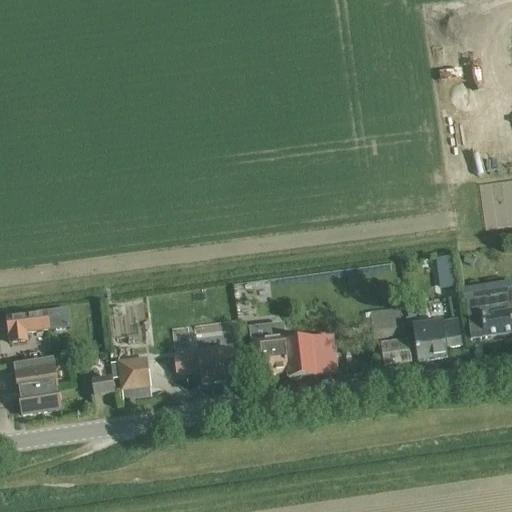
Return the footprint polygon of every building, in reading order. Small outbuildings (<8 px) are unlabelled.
[(452,260),(436,262),(438,281),(454,278),(452,260)] [(465,304),(466,313),(468,323),(471,343),(511,336),(511,319),(511,316),(508,297),(465,304)] [(48,316),(7,321),(10,346),(27,344),(26,336),(50,333),(70,330),(68,313),(48,316)] [(371,326),(373,344),(407,339),(405,322),(371,326)] [(412,331),(415,345),(418,365),(448,361),(446,350),(462,348),(460,339),(458,324),(442,326),(412,331)] [(284,327),(248,331),(250,345),(252,345),(255,367),(256,378),(279,376),(287,375),(288,382),(335,376),(337,376),(335,365),(334,356),(332,339),(283,345),(283,341),(286,341),(284,327)] [(338,372),(354,372),(354,344),(337,344),(338,372)] [(380,348),(381,349),(383,369),(411,365),(408,344),(380,348)] [(234,382),(233,370),(231,352),(175,359),(177,377),(201,374),(202,386),(234,382)] [(147,362),(118,366),(120,381),(120,383),(149,379),(147,362)] [(118,366),(110,366),(112,382),(120,381),(118,366)] [(59,412),(56,391),(54,391),(52,379),(51,370),(18,375),(21,396),(19,397),(22,418),(59,412)] [(0,393),(2,405),(16,403),(12,382),(0,384),(0,393)] [(91,385),(93,400),(114,397),(112,382),(91,385)]
